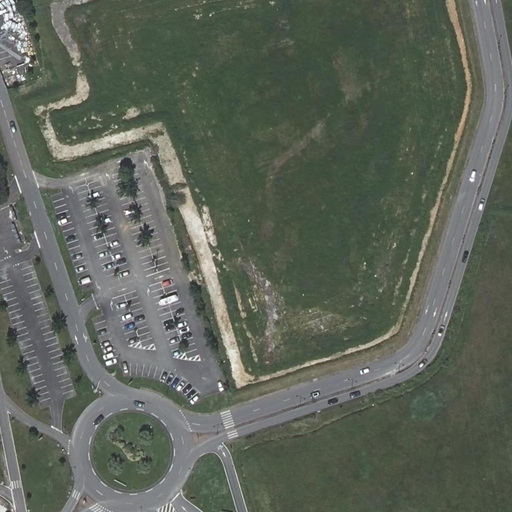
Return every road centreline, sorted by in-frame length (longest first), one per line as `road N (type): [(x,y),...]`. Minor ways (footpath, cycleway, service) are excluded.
road 1 (unclassified): [(182,467),(218,440),(401,378),(432,352),(509,111),(496,0)]
road 2 (unclassified): [(481,0),(495,107),(418,344),(378,370),(228,420),(188,423),(167,413)]
road 3 (unclassified): [(167,413),(136,399),(106,405),(85,428),(81,463)]
